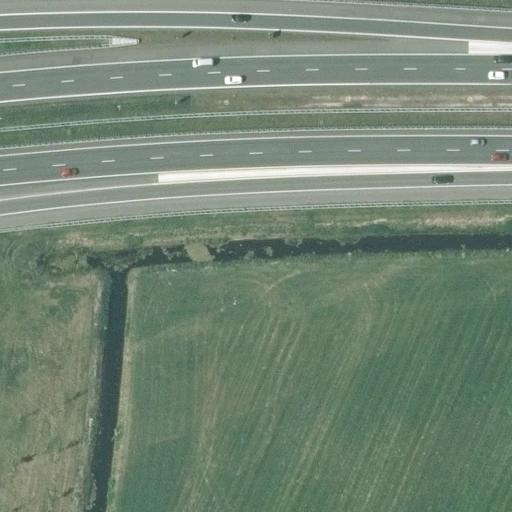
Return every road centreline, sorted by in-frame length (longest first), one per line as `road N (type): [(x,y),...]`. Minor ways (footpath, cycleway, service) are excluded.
road 1 (motorway): [(0,213),(169,193),(511,171)]
road 2 (motorway): [(0,174),(290,154),(511,152)]
road 3 (motorway): [(511,71),(320,71),(0,90)]
road 4 (motorway): [(511,39),(264,25),(0,26)]
